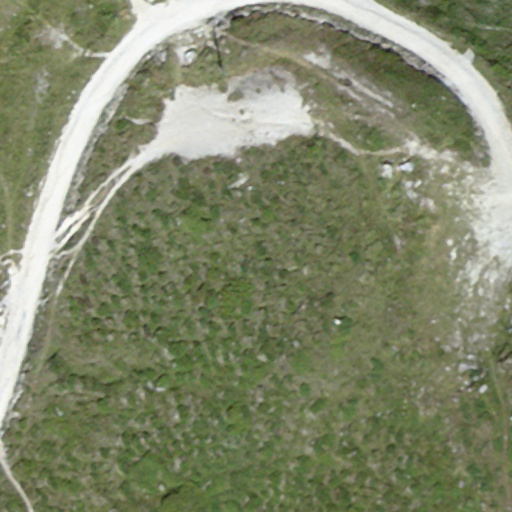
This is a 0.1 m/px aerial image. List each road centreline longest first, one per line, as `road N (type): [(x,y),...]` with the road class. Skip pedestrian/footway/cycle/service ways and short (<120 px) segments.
road 1 (track): [(0,385),(47,213),(86,114),(129,51),(169,20)]
road 2 (track): [(511,166),(457,68),(409,34),(333,0)]
